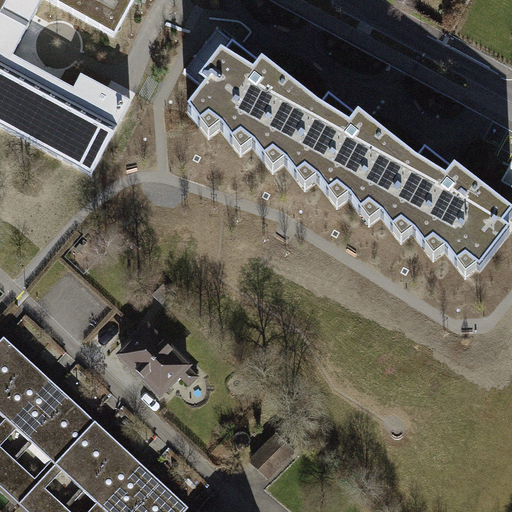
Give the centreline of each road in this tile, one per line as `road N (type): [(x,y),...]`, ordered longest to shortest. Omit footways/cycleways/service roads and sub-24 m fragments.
road 1 (residential): [(0,281),(222,483)]
road 2 (residential): [(511,86),(350,0)]
